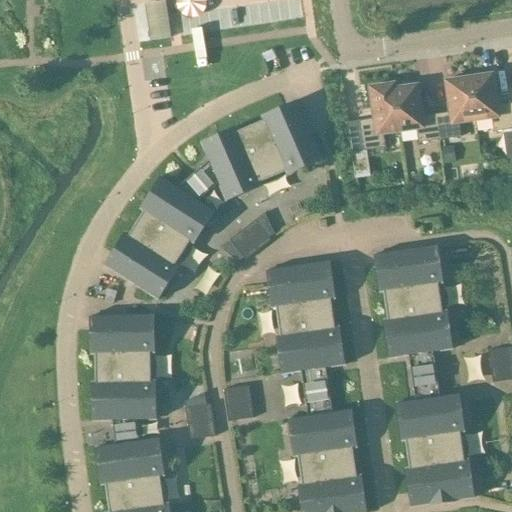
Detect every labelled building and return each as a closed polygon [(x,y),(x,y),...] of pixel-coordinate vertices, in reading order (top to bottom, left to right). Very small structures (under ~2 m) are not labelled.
[(165,5),(145,8),(151,41),(170,38),(165,5)] [(469,78),(475,121),(492,118),(494,133),(511,129),(511,109),(511,104),(497,106),(492,75),(469,78)] [(436,115),(440,140),(461,137),(459,123),(475,121),(469,78),(446,82),(450,113),(436,115)] [(393,85),(400,132),(416,129),(418,143),(440,140),(436,115),(422,117),(417,86),(395,89),(394,84),(393,85)] [(346,123),(351,153),(386,148),(384,134),(400,132),(393,85),(370,88),(374,119),(346,123)] [(209,161),(193,175),(208,193),(219,184),(226,202),(261,187),(259,183),(286,172),(288,175),(322,160),(297,102),(262,117),(264,121),(237,132),(235,129),(201,143),(209,161)] [(208,193),(193,175),(177,188),(160,178),(140,210),(143,212),(128,237),(124,234),(104,266),(158,300),(178,269),(175,266),(190,242),(194,244),(214,212),(198,202),(208,193)] [(255,221),(242,231),(258,251),(271,241),(255,221)] [(258,251),(242,231),(229,241),(245,261),(258,251)] [(374,256),(379,293),(383,292),(387,321),(384,322),(389,359),(408,356),(411,379),(436,375),(433,352),(452,350),(446,313),(442,313),(438,284),(442,284),(437,247),(374,256)] [(301,372),(304,395),(329,391),(325,368),(344,366),(339,328),(335,329),(331,300),(335,299),(329,262),(266,272),(272,309),(276,308),(280,337),(276,338),(281,375),(301,372)] [(112,421),(113,433),(138,431),(137,420),(156,420),(155,383),(151,383),(150,353),(154,353),(153,316),(90,317),(91,355),(95,355),(95,384),(91,384),(92,422),(112,421)] [(511,364),(511,347),(488,351),(490,368),(511,364)] [(511,364),(490,368),(493,384),(511,380),(511,364)] [(436,375),(411,379),(415,402),(396,404),(401,442),(405,441),(409,470),(405,471),(411,508),(430,505),(430,506),(455,502),(455,501),(474,498),(468,461),(464,462),(460,433),(464,432),(458,395),(440,398),(436,375)] [(249,386),(224,390),(226,406),(251,403),(249,386)] [(329,391),(304,395),(307,417),(288,420),(294,457),(298,457),(302,486),(298,486),(301,511),(366,511),(361,477),(357,478),(353,449),(357,448),(351,411),(332,414),(329,391)] [(251,403),(226,406),(228,422),(253,419),(251,403)] [(211,405),(185,409),(187,425),(213,421),(211,405)] [(213,421),(187,425),(190,441),(215,437),(213,421)] [(138,431),(113,433),(115,446),(96,448),(101,486),(105,485),(108,511),(169,511),(168,505),(164,506),(160,477),(164,476),(159,439),(139,442),(138,431)]
